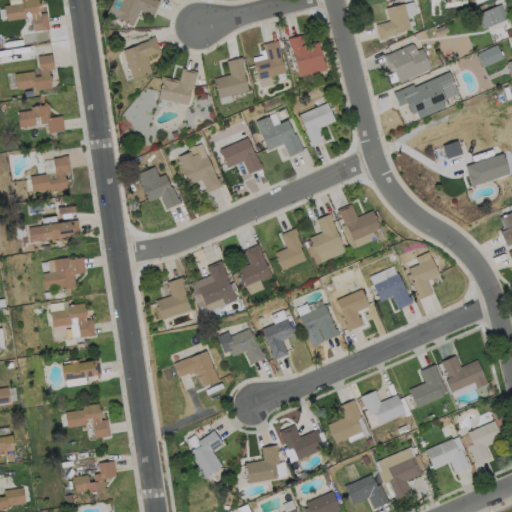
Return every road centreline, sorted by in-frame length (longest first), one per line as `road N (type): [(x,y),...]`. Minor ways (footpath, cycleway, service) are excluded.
road 1 (tertiary): [(159,511),(82,0)]
road 2 (residential): [(511,362),(499,307),(476,266),(411,215),(377,162),(334,0)]
road 3 (residential): [(377,162),(179,248),(124,259)]
road 4 (residential): [(499,307),(260,408)]
road 5 (residential): [(329,0),(206,27)]
